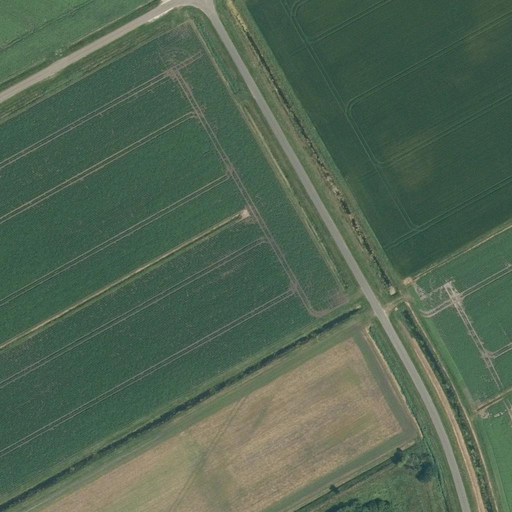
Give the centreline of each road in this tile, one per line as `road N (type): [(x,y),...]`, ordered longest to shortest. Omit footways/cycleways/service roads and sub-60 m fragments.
road 1 (unclassified): [(465,511),(438,426),(203,0)]
road 2 (unclassified): [(0,98),(180,0)]
